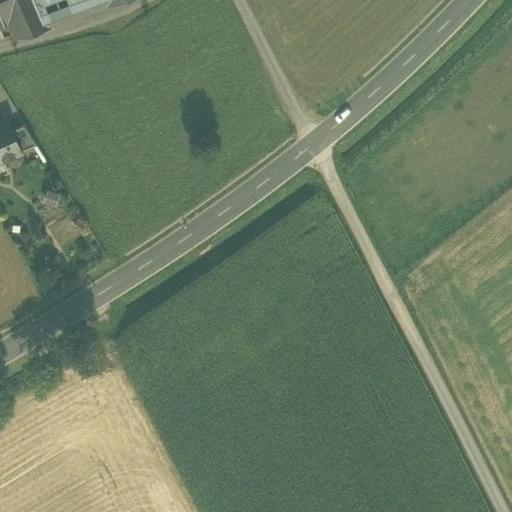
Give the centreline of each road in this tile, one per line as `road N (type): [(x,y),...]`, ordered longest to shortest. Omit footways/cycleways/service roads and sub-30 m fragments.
road 1 (track): [(314,145),(501,511)]
road 2 (tertiary): [(0,355),(314,145)]
road 3 (tertiary): [(314,145),(472,0)]
road 4 (unclassified): [(314,145),(236,0)]
road 5 (unclassified): [(0,50),(143,0)]
